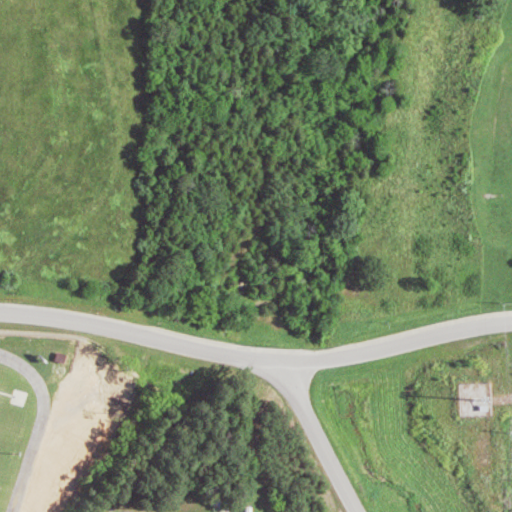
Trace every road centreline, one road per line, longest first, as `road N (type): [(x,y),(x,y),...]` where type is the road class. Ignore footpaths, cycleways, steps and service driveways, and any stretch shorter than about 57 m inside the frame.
road 1 (residential): [(511,320),(330,360),(254,363),(0,316)]
road 2 (residential): [(287,363),(299,400),(364,511)]
